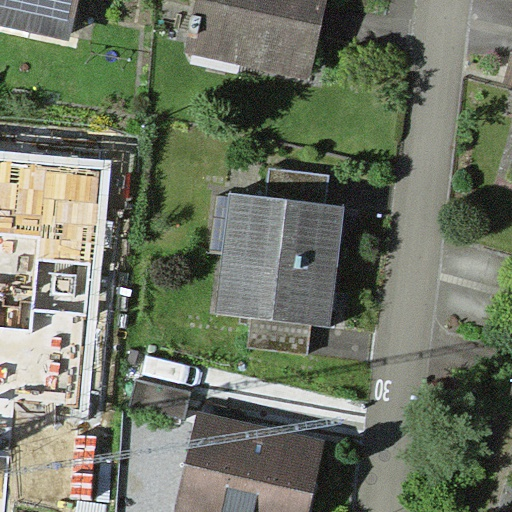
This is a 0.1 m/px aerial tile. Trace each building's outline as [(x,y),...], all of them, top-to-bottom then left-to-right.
[(73,0),(0,0),(0,20),(66,35),(73,0)] [(328,0),(195,0),(184,52),(311,80),(328,0)] [(511,27),(496,89),(511,92),(511,27)] [(100,167),(0,158),(0,403),(79,410),(100,167)] [(344,204),(227,191),(214,312),(331,325),(334,292),(341,234),(344,204)] [(310,511),(323,455),(194,427),(175,511),(310,511)]
